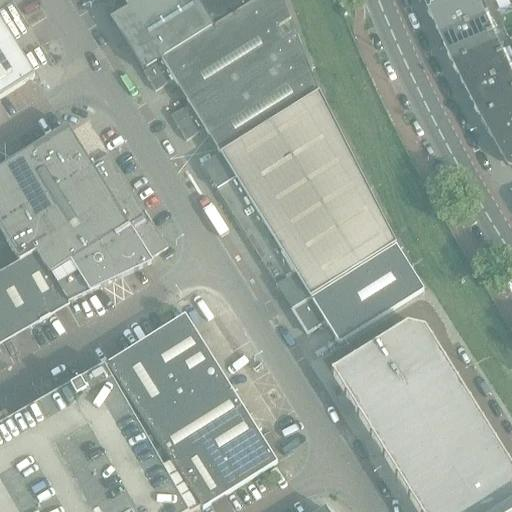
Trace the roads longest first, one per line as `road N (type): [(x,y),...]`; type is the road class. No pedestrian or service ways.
road 1 (residential): [(218,263),(53,0)]
road 2 (unclassified): [(0,390),(218,263)]
road 3 (tertiary): [(488,215),(376,0)]
road 4 (residential): [(348,465),(218,263)]
